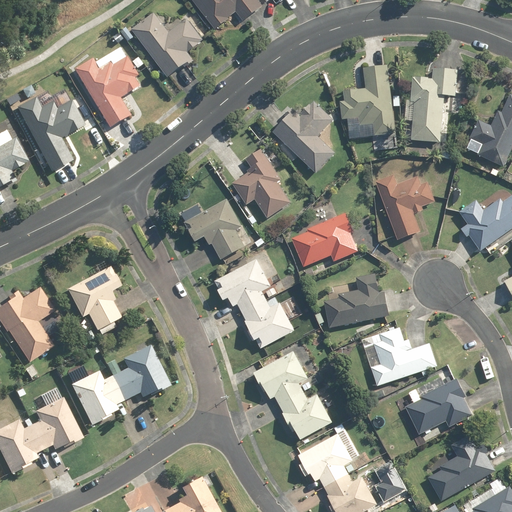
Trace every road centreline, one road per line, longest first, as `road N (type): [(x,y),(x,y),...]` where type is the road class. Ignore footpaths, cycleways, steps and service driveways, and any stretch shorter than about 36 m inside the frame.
road 1 (tertiary): [(115,189),(315,36),(356,22),(430,17),(511,41)]
road 2 (residential): [(115,189),(178,306),(214,411)]
road 3 (residential): [(511,396),(494,341),(438,281)]
road 4 (tertiary): [(0,247),(115,189)]
road 5 (residential): [(108,482),(214,411)]
